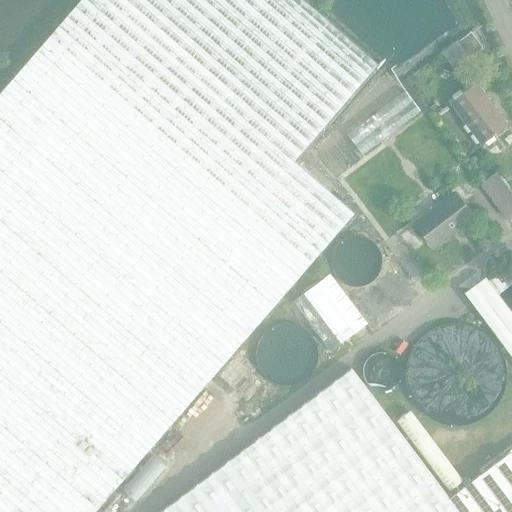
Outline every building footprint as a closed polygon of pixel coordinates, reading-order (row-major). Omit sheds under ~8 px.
[(0,511),(10,511),(12,511),(33,486),(37,482),(71,511),(95,511),(206,385),(316,258),(354,214),(294,161),(377,65),(301,0),(82,0),(0,94),(0,511)] [(471,33),(458,42),(470,58),(482,48),(471,33)] [(482,144),(508,125),(476,82),(450,102),(482,144)] [(405,92),(346,137),(363,158),(421,113),(405,92)] [(505,216),(511,210),(511,201),(492,175),(480,184),(505,216)] [(473,216),(454,192),(414,223),(433,247),(473,216)] [(511,279),(503,266),(464,295),(511,360),(511,314),(498,297),(511,285),(511,282),(511,280),(511,279)] [(367,324),(329,275),(292,302),(330,353),(342,345),(341,344),(367,324)] [(502,378),(501,369),(499,361),(495,352),(488,345),(480,338),(472,334),(464,332),(453,331),(443,332),(435,336),(428,339),(421,346),(415,354),(411,362),(409,370),(409,378),(410,387),(412,395),(416,403),(422,410),(428,416),(436,420),(446,423),(455,424),(465,423),(471,422),(479,418),(487,412),(493,405),(498,397),(501,388),(502,378)] [(331,385),(160,511),(461,511),(450,498),(365,385),(352,369),(331,385)] [(511,511),(511,458),(508,453),(450,498),(461,511),(511,511)] [(62,511),(33,486),(12,511),(13,511),(62,511)]
